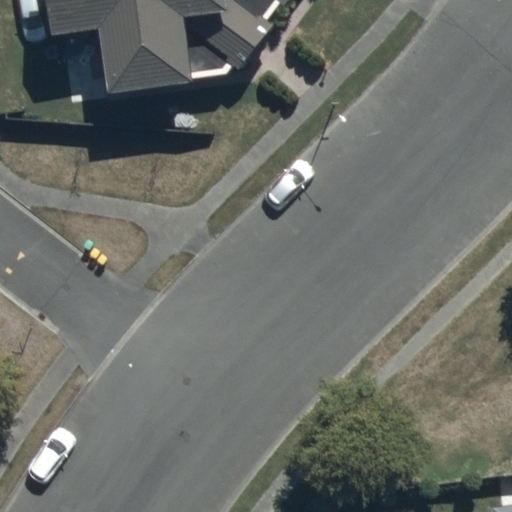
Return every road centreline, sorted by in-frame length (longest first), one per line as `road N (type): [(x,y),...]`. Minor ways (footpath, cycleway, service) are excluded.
road 1 (residential): [(224,395),(425,198),(511,84)]
road 2 (residential): [(224,395),(0,237)]
road 3 (residential): [(147,511),(224,395)]
